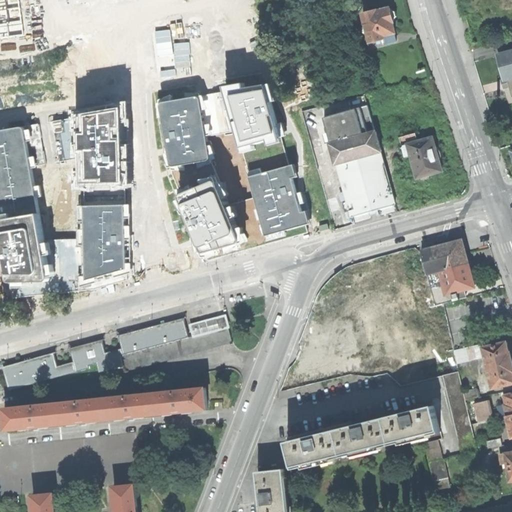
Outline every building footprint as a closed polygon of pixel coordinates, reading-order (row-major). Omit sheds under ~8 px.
[(0,0),(0,37),(23,34),(18,0),(0,0)] [(384,42),(395,39),(394,34),(395,34),(393,26),(392,24),(393,23),(393,21),(394,21),(396,18),(395,13),(391,11),(390,11),(389,9),(377,12),(377,11),(363,15),(370,43),(383,39),(384,42)] [(505,87),(510,86),(511,94),(511,50),(499,55),(500,59),(498,59),(502,76),(504,75),(505,79),(503,80),(504,84),(505,87)] [(241,81),(221,86),(222,91),(228,116),(223,118),(227,131),(233,130),(238,152),(242,151),(278,143),(268,102),(274,101),(269,83),(243,89),(241,81)] [(222,91),(204,94),(207,112),(200,113),(204,136),(227,131),(223,118),(228,116),(222,91)] [(204,94),(156,102),(168,169),(170,169),(208,162),(204,136),(200,113),(207,112),(204,94)] [(129,176),(127,97),(76,105),(76,114),(76,142),(81,141),(82,155),(82,162),(76,163),(76,177),(82,177),(83,201),(78,201),(78,214),(83,214),(84,225),(78,225),(78,236),(78,239),(84,239),(85,271),(79,272),(79,283),(132,270),(130,200),(123,200),(123,176),(129,176)] [(324,119),(331,145),(375,133),(371,120),(368,107),(345,113),(338,115),(324,119)] [(76,142),(76,114),(50,119),(57,157),(82,155),(81,141),(76,142)] [(0,238),(6,277),(9,277),(47,275),(41,238),(21,123),(0,126),(0,238)] [(331,145),(330,145),(335,165),(337,165),(380,153),(382,153),(376,132),(375,133),(331,145)] [(402,143),(410,180),(439,173),(431,136),(402,143)] [(278,143),(242,151),(249,176),(284,167),(278,143)] [(342,204),(346,219),(351,218),(395,206),(380,153),(337,165),(347,203),(342,204)] [(208,162),(170,169),(180,194),(212,181),(208,162)] [(249,176),(248,176),(264,235),(309,223),(306,211),(300,212),(290,178),(296,177),(292,165),(284,167),(249,176)] [(239,242),(212,181),(180,194),(176,195),(199,254),(239,242)] [(78,236),(41,238),(47,275),(9,277),(10,283),(79,283),(79,272),(85,271),(84,239),(78,239),(78,236)] [(422,254),(428,274),(439,271),(468,263),(466,254),(465,252),(462,240),(422,251),(422,254)] [(470,272),(468,263),(439,271),(441,277),(446,295),(474,288),(474,286),(471,276),(470,272)] [(439,271),(428,274),(429,280),(441,277),(439,271)] [(206,322),(208,332),(228,327),(225,316),(206,322)] [(2,367),(9,390),(90,369),(89,366),(97,364),(99,373),(123,366),(120,356),(188,338),(183,318),(166,322),(128,333),(118,335),(122,348),(105,353),(102,340),(86,344),(69,349),(73,362),(57,367),(53,353),(30,360),(2,367)] [(194,336),(208,332),(206,322),(191,326),(194,336)] [(120,356),(123,366),(124,371),(232,342),(228,327),(208,332),(194,336),(188,338),(120,356)] [(489,372),(493,389),(511,384),(511,363),(511,362),(507,342),(483,348),(488,368),(484,369),(485,373),(489,372)] [(479,344),(453,351),(456,364),(482,357),(479,344)] [(440,354),(444,375),(458,372),(456,364),(453,351),(443,353),(440,354)] [(422,358),(409,361),(412,376),(426,372),(422,358)] [(443,376),(462,455),(477,451),(471,425),(465,400),(463,392),(458,372),(444,375),(443,376)] [(153,394),(155,414),(176,412),(182,411),(207,409),(205,388),(153,394)] [(477,389),(463,392),(465,400),(479,397),(477,389)] [(153,394),(105,399),(107,419),(129,417),(135,416),(155,414),(153,394)] [(87,421),(107,419),(105,399),(57,404),(59,424),(80,422),(87,421)] [(475,405),(479,423),(492,420),(488,402),(475,405)] [(57,404),(5,409),(7,429),(33,427),(39,426),(59,424),(57,404)] [(501,418),(506,416),(507,416),(505,406),(501,407),(500,404),(498,404),(501,418)] [(384,418),(391,445),(440,433),(433,406),(417,410),(416,409),(409,411),(401,413),(401,414),(384,418)] [(368,422),(367,421),(360,423),(352,425),(352,426),(336,430),(343,457),(391,445),(384,418),(368,422)] [(303,437),(303,439),(287,442),(294,469),(343,457),(336,430),(319,434),(314,435),(303,437)] [(0,495),(143,480),(141,466),(139,447),(138,432),(0,446),(0,495)] [(487,441),(488,449),(502,446),(501,438),(487,441)] [(424,444),(429,464),(444,460),(439,440),(424,444)] [(429,464),(434,482),(448,479),(444,460),(429,464)] [(262,507),(262,511),(288,511),(283,470),(258,472),(260,491),(259,491),(260,501),(260,507),(262,507)] [(450,487),(448,479),(434,482),(436,490),(450,487)] [(138,511),(136,484),(116,487),(119,511),(118,511),(138,511)] [(56,511),(55,493),(35,496),(36,511),(56,511)]
